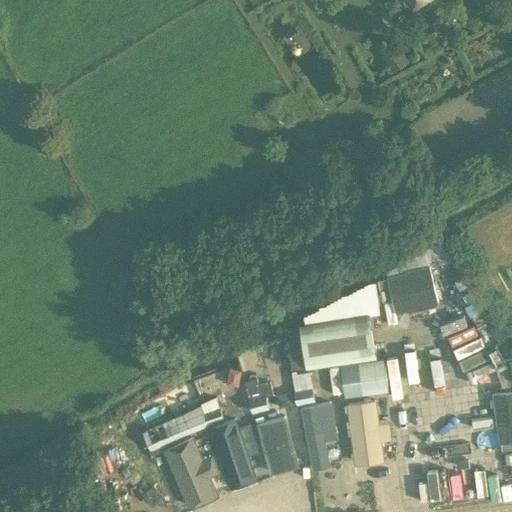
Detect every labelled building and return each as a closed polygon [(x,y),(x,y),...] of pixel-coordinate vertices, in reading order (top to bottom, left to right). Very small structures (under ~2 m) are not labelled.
[(398,44),(383,54),(392,69),(408,59),(398,44)] [(403,275),(406,286),(401,287),(404,298),(409,297),(411,309),(438,302),(430,268),(403,275)] [(306,367),(376,356),(369,313),(349,316),(285,326),(292,368),(306,366),(306,367)] [(496,355),(468,364),(472,377),(500,368),(496,355)] [(388,390),(383,358),(340,364),(344,396),(388,390)] [(309,370),(296,373),(296,370),(291,371),(296,404),(315,400),(309,370)] [(272,393),(270,381),(245,386),(250,411),(268,407),(266,395),(272,393)] [(499,442),(511,440),(511,388),(492,392),(499,442)] [(377,395),(346,400),(355,459),(386,454),(383,436),(396,434),(393,414),(380,416),(377,395)] [(216,396),(201,402),(208,421),(209,424),(224,419),(216,396)] [(320,399),(301,403),(313,464),(333,461),(320,399)] [(165,447),(163,441),(208,421),(201,402),(200,403),(200,404),(142,430),(153,453),(165,447)] [(284,412),(257,419),(270,470),(297,464),(284,412)] [(215,426),(240,487),(260,479),(236,418),(215,426)] [(196,434),(164,448),(190,505),(219,492),(210,472),(222,467),(214,448),(204,452),(196,434)] [(436,496),(478,494),(477,469),(434,471),(436,496)]
